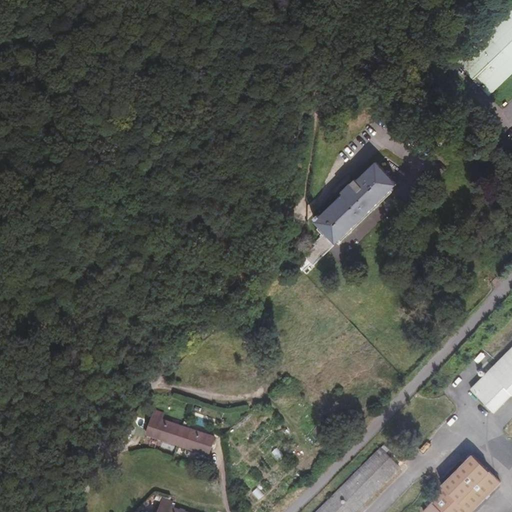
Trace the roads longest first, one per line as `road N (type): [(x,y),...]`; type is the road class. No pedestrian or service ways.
road 1 (residential): [(299,217),(272,271),(111,423),(78,511)]
road 2 (residential): [(287,511),(511,279)]
